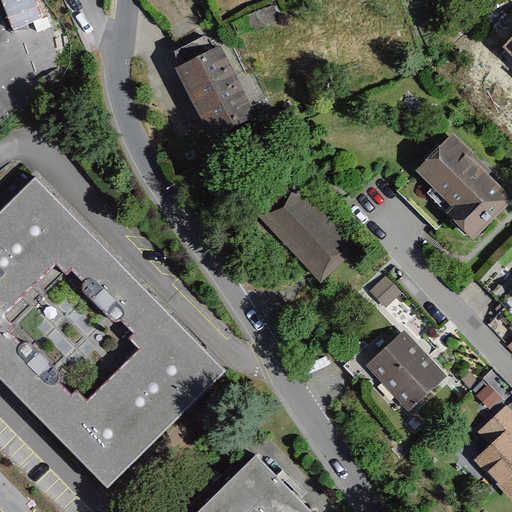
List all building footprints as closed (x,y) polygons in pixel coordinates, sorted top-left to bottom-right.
[(10,0),(21,28),(50,17),(43,0),(10,0)] [(220,52),(175,74),(209,145),(254,123),(220,52)] [(411,171),(472,236),(511,199),(511,196),(453,133),(411,171)] [(35,179),(0,214),(0,384),(107,489),(221,372),(175,325),(77,222),(35,179)] [(260,213),(322,279),(358,246),(296,179),(260,213)] [(373,286),(386,305),(403,289),(391,272),(373,286)] [(406,329),(372,363),(415,407),(449,373),(406,329)] [(475,451),(511,492),(511,408),(507,403),(486,422),(496,432),(475,451)] [(311,511),(257,457),(200,511),(311,511)]
